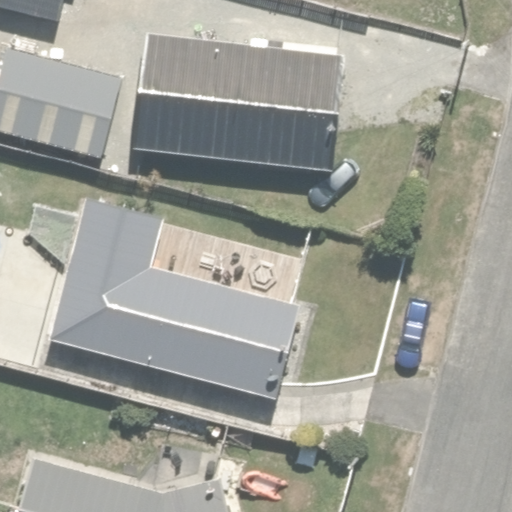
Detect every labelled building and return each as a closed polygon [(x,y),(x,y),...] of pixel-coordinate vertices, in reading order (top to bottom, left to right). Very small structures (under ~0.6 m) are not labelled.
[(0,0),(0,1),(85,25),(91,0),(0,0)] [(150,35),(141,148),(266,157),(265,161),(354,168),(363,52),(150,35)] [(15,40),(0,98),(0,124),(114,154),(136,72),(15,40)] [(183,212),(94,189),(57,335),(295,396),(320,297),(171,259),(183,212)] [(43,230),(0,218),(0,341),(12,345),(43,230)] [(45,445),(24,511),(247,511),(243,478),(199,480),(198,455),(140,457),(141,474),(45,445)]
